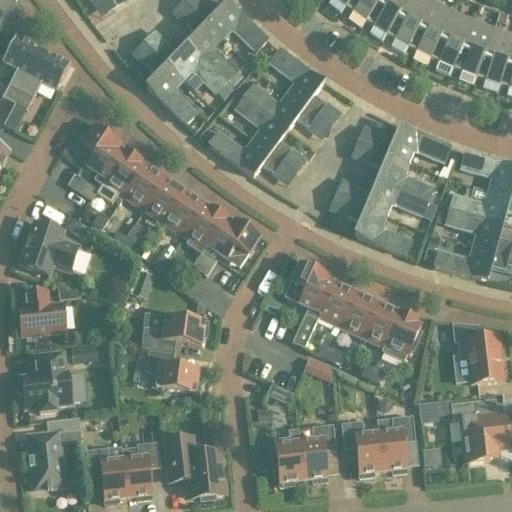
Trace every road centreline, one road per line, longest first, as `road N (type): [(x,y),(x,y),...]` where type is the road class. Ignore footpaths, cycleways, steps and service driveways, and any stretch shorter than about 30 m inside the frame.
road 1 (residential): [(244,511),(228,371),(233,332),(268,271)]
road 2 (residential): [(511,150),(448,132),(366,93)]
road 3 (residential): [(366,93),(302,52),(247,0)]
road 4 (residential): [(301,213),(366,93)]
road 5 (residential): [(0,237),(60,129)]
